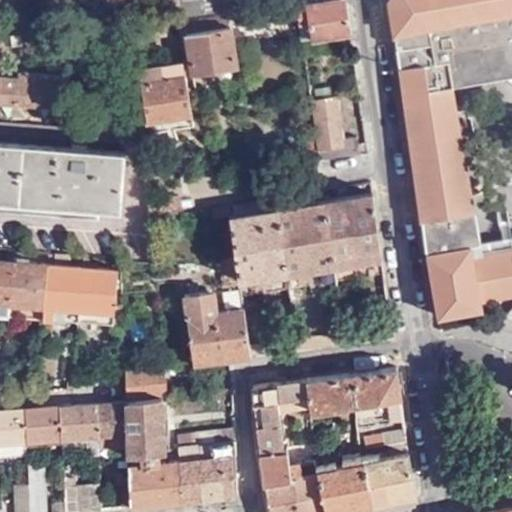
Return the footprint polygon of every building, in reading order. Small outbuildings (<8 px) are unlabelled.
[(296,6),(294,0),(182,19),(189,72),(234,66),(229,25),(297,15),(296,6)] [(350,32),(345,0),(328,0),(296,6),(297,15),(299,22),(310,21),(311,38),(350,32)] [(511,0),(389,0),(437,315),(481,307),(480,300),(511,294),(511,247),(481,253),(480,241),(450,85),(501,76),(511,82),(511,0)] [(163,22),(142,25),(143,33),(164,31),(163,22)] [(142,117),(189,112),(186,94),(181,61),(134,68),(142,117)] [(22,77),(0,75),(0,100),(57,103),(57,98),(68,99),(69,76),(23,72),(22,77)] [(335,96),(310,99),(319,158),(367,151),(366,140),(358,142),(357,134),(340,136),(335,96)] [(88,99),(68,99),(67,111),(88,112),(88,99)] [(118,207),(123,153),(87,151),(88,145),(74,143),(73,148),(0,142),(0,204),(98,213),(99,205),(118,207)] [(372,191),(325,198),(335,279),(384,271),(372,191)] [(325,198),(278,206),(288,287),(335,279),(325,198)] [(278,206),(231,213),(243,293),(288,287),(278,206)] [(481,253),(511,247),(511,234),(480,241),(481,253)] [(0,313),(9,314),(9,311),(14,255),(15,249),(7,248),(6,259),(0,258),(0,313)] [(81,266),(82,255),(75,254),(75,265),(56,264),(56,252),(48,252),(48,263),(45,317),(77,321),(77,320),(81,266)] [(9,314),(45,317),(48,263),(29,261),(29,256),(14,255),(9,311),(9,314)] [(123,325),(123,312),(115,311),(118,269),(81,266),(77,320),(77,321),(123,325)] [(250,342),(244,305),(218,309),(214,288),(184,292),(193,360),(229,356),(251,352),(250,342)] [(392,332),(391,321),(373,324),(374,334),(392,332)] [(343,339),(342,332),(334,333),(335,341),(343,339)] [(310,337),(295,339),(296,346),(311,344),(310,337)] [(296,346),(295,339),(285,340),(285,347),(296,346)] [(265,340),(250,342),(251,352),(266,351),(265,340)] [(164,364),(124,368),(127,400),(159,396),(165,395),(164,364)] [(399,395),(401,394),(397,365),(306,377),(306,396),(307,407),(308,409),(351,404),(350,401),(355,400),(373,399),(387,396),(399,395)] [(16,368),(5,368),(3,385),(15,385),(16,368)] [(253,384),(253,403),(276,400),(306,396),(306,377),(253,384)] [(387,396),(390,420),(402,418),(399,395),(387,396)] [(159,396),(127,400),(128,432),(128,443),(128,451),(154,449),(163,447),(159,396)] [(276,400),(278,410),(307,407),(306,396),(276,400)] [(355,400),(356,415),(375,414),(373,399),(355,400)] [(100,445),(128,443),(128,432),(127,400),(98,402),(99,434),(100,445)] [(253,403),(260,453),(284,450),(278,410),(276,400),(253,403)] [(64,447),(98,446),(96,402),(72,404),(61,405),(63,435),(63,437),(64,447)] [(29,439),(60,437),(58,405),(26,407),(29,439)] [(0,440),(25,439),(23,407),(0,408),(0,440)] [(236,438),(235,425),(179,432),(179,445),(236,438)] [(398,453),(409,451),(407,439),(405,428),(363,435),(365,445),(396,440),(398,453)] [(236,438),(179,445),(177,445),(178,459),(181,499),(238,493),(236,438)] [(130,505),(181,499),(178,459),(154,461),(154,449),(128,451),(129,487),(130,505)] [(270,511),(316,511),(327,510),(317,472),(316,470),(313,461),(288,465),(287,449),(284,450),(260,453),(270,511)] [(342,464),(362,460),(361,451),(340,455),(342,464)] [(371,502),(415,492),(409,451),(398,453),(367,459),(362,460),(362,462),(362,465),(371,502)] [(316,470),(336,466),(334,457),(313,461),(316,470)] [(30,511),(45,511),(44,459),(30,460),(31,497),(30,511)] [(327,510),(371,502),(362,465),(362,462),(362,460),(316,470),(317,472),(327,510)] [(75,477),(65,477),(67,511),(80,510),(80,486),(80,484),(75,484),(75,477)] [(13,511),(30,511),(28,482),(13,483),(13,511)] [(96,509),(101,508),(99,485),(80,486),(80,510),(96,509)] [(122,506),(130,505),(129,487),(121,488),(122,506)] [(50,511),(64,511),(65,511),(64,498),(50,499),(50,511)]
